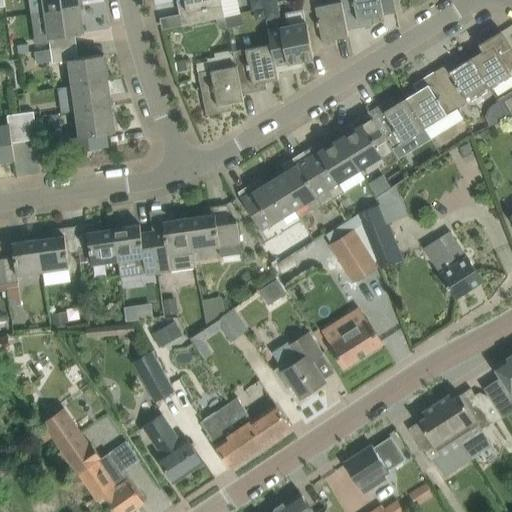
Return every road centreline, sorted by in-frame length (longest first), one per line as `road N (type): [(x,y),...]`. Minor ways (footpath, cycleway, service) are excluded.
road 1 (tertiary): [(208,511),(511,318)]
road 2 (residential): [(183,172),(472,0)]
road 3 (residential): [(0,203),(183,172)]
road 4 (residential): [(183,172),(128,0)]
